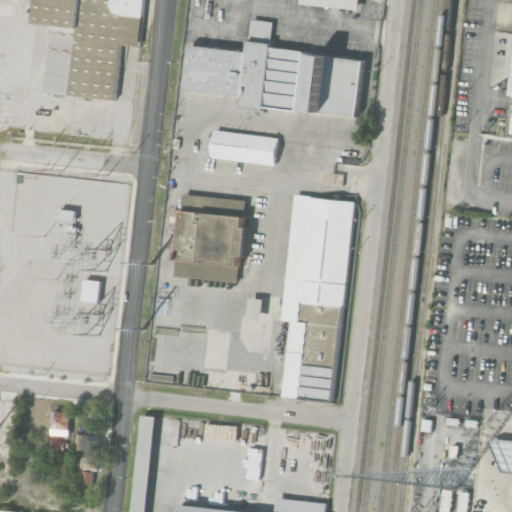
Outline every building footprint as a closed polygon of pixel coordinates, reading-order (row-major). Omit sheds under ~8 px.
[(145,0),(37,0),(35,23),(53,25),(46,93),(117,100),(123,44),(141,46),(145,0)] [(301,2),(301,0),(360,0),(360,9),(301,2)] [(365,59),(271,48),(274,22),(252,19),(248,51),(191,45),(186,91),(242,97),(241,105),(359,118),(365,59)] [(276,164),(279,136),(215,130),(212,158),(276,164)] [(239,282),(241,263),(246,263),(248,226),(245,226),(247,199),(184,194),(183,209),(173,208),(172,222),(181,222),(177,277),(239,282)] [(354,201),(295,195),(284,320),(290,321),(283,397),(335,402),(354,201)] [(76,210),(61,210),(60,219),(76,220),(76,210)] [(103,304),(85,302),(87,281),(106,283),(103,304)] [(71,411),(53,410),(52,435),(70,436),(71,411)] [(135,501),(149,502),(156,416),(142,415),(135,501)] [(77,450),(100,450),(100,435),(77,435),(77,450)] [(65,450),(66,441),(48,440),(48,450),(65,450)] [(81,484),(93,484),(94,470),(98,470),(99,457),(82,456),(81,484)] [(277,511),(325,511),(327,511),(328,501),(277,499),(277,511)]
